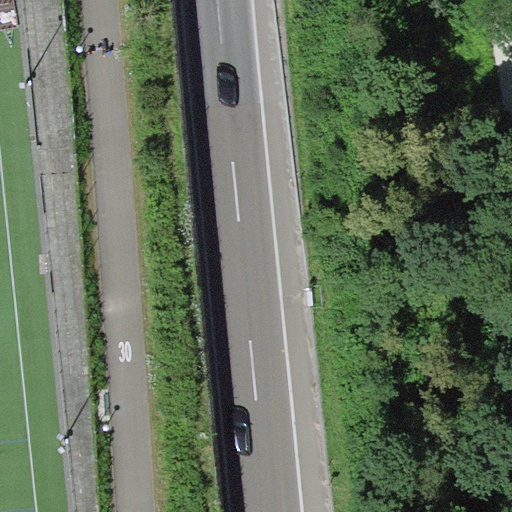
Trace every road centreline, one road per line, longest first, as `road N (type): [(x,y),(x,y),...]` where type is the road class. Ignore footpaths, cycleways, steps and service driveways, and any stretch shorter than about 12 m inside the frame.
road 1 (motorway): [(275,511),(221,0)]
road 2 (track): [(91,0),(136,511)]
road 3 (motorway): [(125,0),(165,511)]
